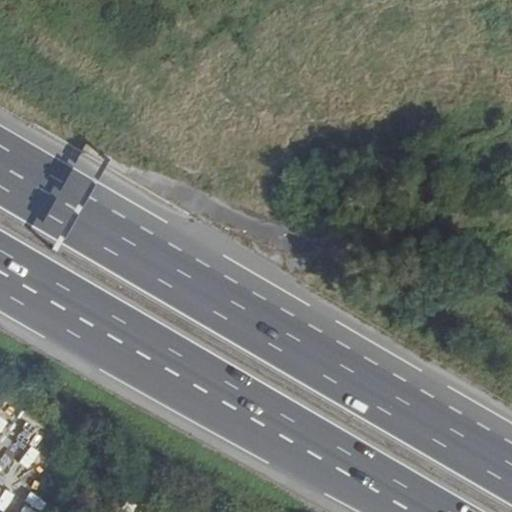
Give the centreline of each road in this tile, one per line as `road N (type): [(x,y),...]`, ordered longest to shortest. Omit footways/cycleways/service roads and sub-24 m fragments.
road 1 (trunk): [(511,473),(0,174)]
road 2 (trunk): [(0,271),(436,511)]
